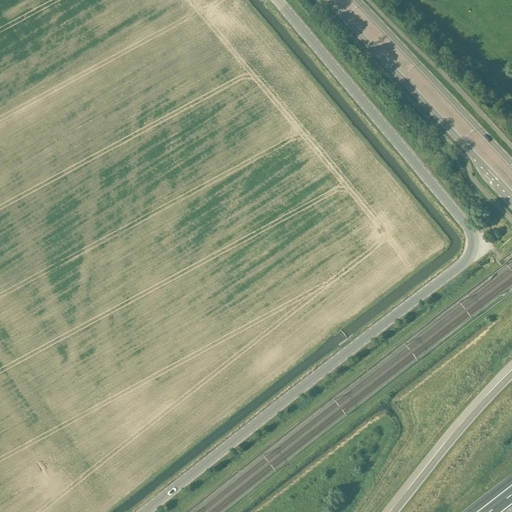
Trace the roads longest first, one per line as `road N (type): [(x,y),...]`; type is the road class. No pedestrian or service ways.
road 1 (unclassified): [(144,511),(472,250),(462,221),(274,0)]
road 2 (secondary): [(329,0),(511,198)]
road 3 (secondary): [(511,159),(358,0)]
road 4 (motorway): [(511,375),(395,511)]
